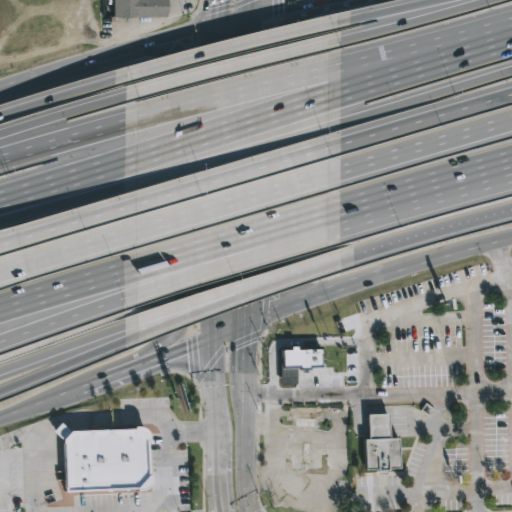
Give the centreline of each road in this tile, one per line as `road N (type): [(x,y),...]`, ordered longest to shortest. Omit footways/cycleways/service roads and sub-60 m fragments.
road 1 (secondary): [(245,496),(252,12)]
road 2 (secondary): [(106,378),(156,347),(173,326),(169,70),(146,50),(118,55)]
road 3 (secondary): [(356,0),(309,14),(282,41),(277,267),(292,290),(321,294)]
road 4 (secondary): [(215,0),(211,338)]
road 5 (secondary): [(252,12),(0,85)]
road 6 (secondary): [(350,18),(130,73)]
road 7 (secondary): [(0,418),(211,338)]
road 8 (motorway): [(135,293),(339,217)]
road 9 (motorway): [(330,99),(126,161)]
road 10 (motorway): [(328,127),(124,185)]
road 11 (motorway): [(135,267),(339,217)]
road 12 (motorway): [(329,70),(136,120)]
road 13 (motorway): [(329,148),(139,204)]
road 14 (motorway): [(328,44),(137,93)]
road 15 (motorway): [(139,231),(328,175)]
road 16 (motorway): [(511,71),(328,127)]
road 17 (motorway): [(328,175),(511,120)]
road 18 (motorway): [(511,94),(329,148)]
road 19 (motorway): [(339,217),(511,166)]
road 20 (secondary): [(353,255),(511,210)]
road 21 (motorway): [(486,0),(328,44)]
road 22 (secondary): [(211,338),(219,494)]
road 23 (secondary): [(362,279),(511,236)]
road 24 (secondary): [(0,390),(137,335)]
road 25 (motorway): [(0,370),(137,321)]
road 26 (motorway): [(139,204),(0,246)]
road 27 (motorway): [(0,272),(139,231)]
road 28 (motorway): [(0,341),(135,293)]
road 29 (motorway): [(137,93),(0,132)]
road 30 (motorway): [(136,120),(0,159)]
road 31 (motorway): [(0,308),(135,267)]
road 32 (secondary): [(130,73),(0,116)]
road 33 (motorway): [(126,161),(0,196)]
road 34 (motorway): [(124,185),(0,220)]
road 35 (secondary): [(245,325),(362,279)]
road 36 (secondary): [(236,292),(353,255)]
